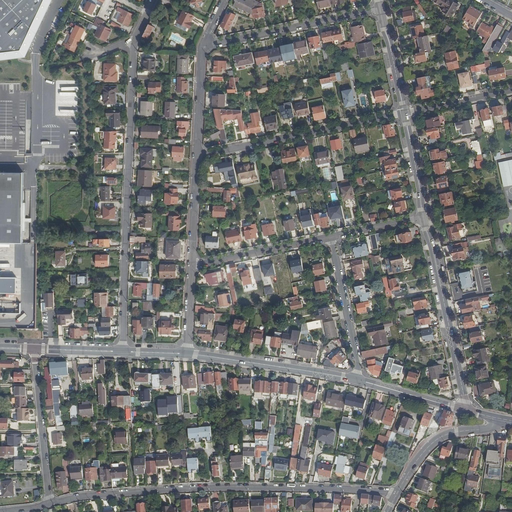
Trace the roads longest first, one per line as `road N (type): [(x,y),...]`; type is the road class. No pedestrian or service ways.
road 1 (residential): [(396,494),(212,487),(50,503)]
road 2 (residential): [(134,37),(124,350)]
road 3 (residential): [(404,112),(196,154)]
road 4 (residential): [(465,410),(423,217)]
road 5 (residential): [(380,9),(202,44)]
road 6 (secondary): [(356,379),(187,352)]
road 7 (residential): [(50,503),(34,348)]
road 8 (residential): [(356,379),(330,236)]
road 9 (residential): [(330,236),(191,265)]
road 10 (residential): [(501,419),(442,435),(396,494)]
